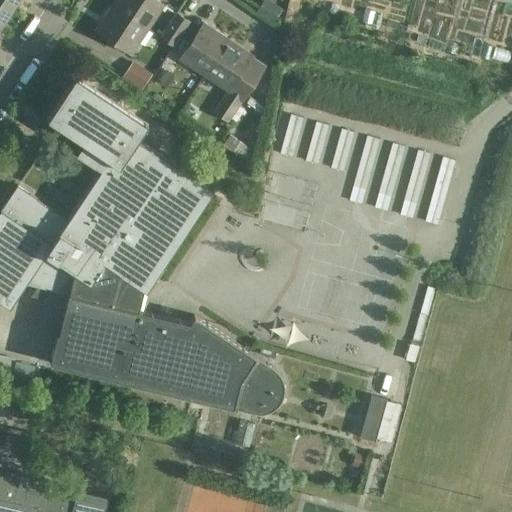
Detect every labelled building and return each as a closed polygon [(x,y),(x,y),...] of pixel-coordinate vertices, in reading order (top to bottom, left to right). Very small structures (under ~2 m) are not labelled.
[(0,0),(0,27),(13,7),(1,0),(0,0)] [(160,0),(114,0),(112,4),(147,27),(164,3),(160,0)] [(270,0),(262,0),(256,10),(273,20),(281,7),(270,0)] [(147,27),(112,4),(96,29),(131,52),(147,27)] [(174,45),(190,20),(177,11),(160,36),(174,45)] [(180,57),(205,73),(228,38),(203,22),(180,57)] [(228,38),(205,73),(229,89),(215,110),(228,119),(230,116),(237,121),(244,110),(237,105),(246,92),(264,64),(251,55),(252,54),(228,38)] [(133,60),(122,76),(141,89),(152,73),(133,60)] [(162,68),(155,78),(166,85),(173,76),(162,68)] [(77,152),(101,169),(68,218),(39,199),(40,198),(19,184),(0,211),(0,299),(12,307),(28,283),(37,286),(30,295),(45,298),(47,288),(68,293),(59,332),(57,332),(50,362),(258,412),(267,411),(274,407),(280,400),(283,392),(283,383),(280,375),(275,368),(194,315),(190,321),(138,309),(141,298),(144,288),(146,290),(214,188),(138,138),(148,122),(77,74),(49,116),(85,141),(77,152)] [(279,110),(269,151),(288,156),(299,115),(279,110)] [(313,144),(319,121),(305,118),(294,158),(316,163),(320,146),(313,144)] [(331,125),(319,164),(333,168),(345,129),(331,125)] [(351,201),(371,136),(356,132),(337,197),(351,201)] [(382,139),(362,204),(376,208),(396,143),(382,139)] [(402,216),(419,150),(407,147),(389,212),(402,216)] [(300,179),(265,172),(259,202),(294,209),(300,179)] [(16,361),(13,373),(32,377),(35,365),(16,361)] [(371,394),(360,436),(375,440),(386,398),(371,394)] [(224,443),(241,445),(242,418),(226,417),(224,443)] [(0,424),(0,440),(39,450),(42,434),(0,424)] [(41,424),(39,432),(51,435),(53,427),(41,424)] [(356,453),(349,475),(360,478),(366,456),(356,453)] [(380,461),(376,478),(385,481),(389,464),(380,461)] [(0,511),(105,511),(109,498),(77,490),(73,504),(46,498),(50,481),(0,469),(0,511)]
